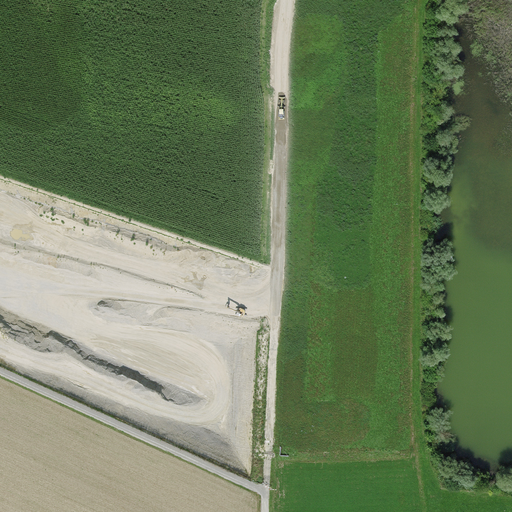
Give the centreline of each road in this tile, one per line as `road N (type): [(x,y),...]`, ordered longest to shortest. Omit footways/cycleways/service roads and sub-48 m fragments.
road 1 (track): [(267,492),(288,0)]
road 2 (track): [(267,492),(0,371)]
